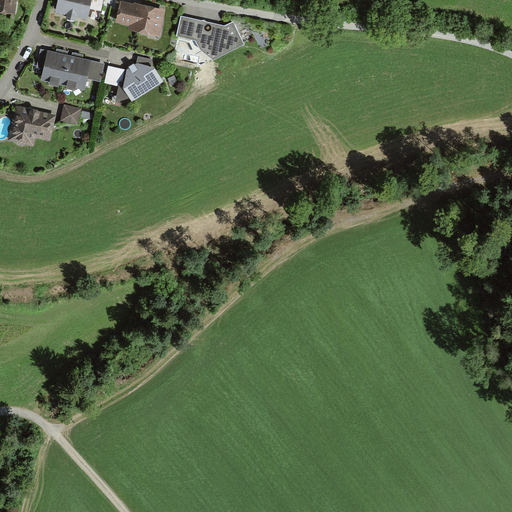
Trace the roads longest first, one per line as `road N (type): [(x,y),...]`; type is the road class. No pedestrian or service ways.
road 1 (track): [(26,511),(55,432),(137,377),(282,251),(439,189),(511,175)]
road 2 (track): [(228,8),(429,32),(511,53)]
road 3 (track): [(0,411),(41,420),(122,511)]
